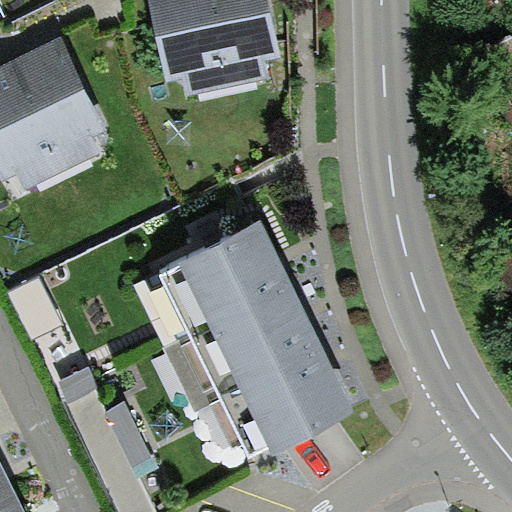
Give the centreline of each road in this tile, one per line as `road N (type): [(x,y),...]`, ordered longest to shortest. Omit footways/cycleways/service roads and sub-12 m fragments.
road 1 (tertiary): [(482,420),(436,337),(407,252),(380,0)]
road 2 (residential): [(482,420),(347,511)]
